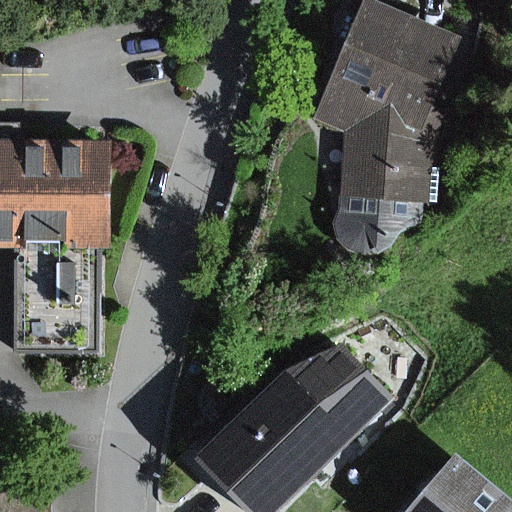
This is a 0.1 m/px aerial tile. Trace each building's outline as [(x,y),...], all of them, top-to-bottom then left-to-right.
[(466,38),(382,4),(330,128),(358,136),(356,197),(444,202),(436,108),(466,38)] [(122,145),(0,143),(0,243),(39,244),(37,341),(119,342),(122,145)] [(303,366),(224,445),(291,511),(414,388),(365,339),(303,366)] [(511,511),(511,510),(452,460),(409,511),(511,511)] [(67,511),(68,474),(0,473),(0,511),(67,511)]
